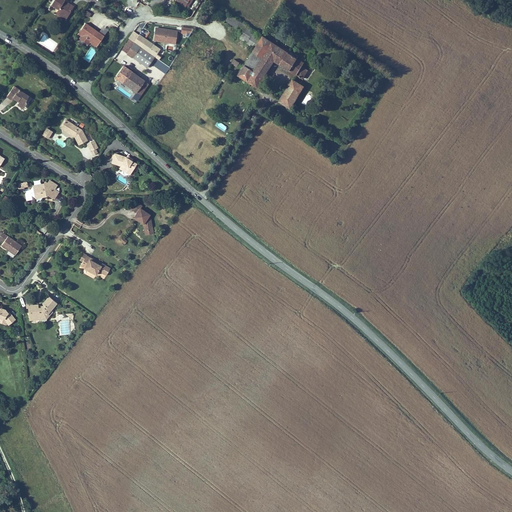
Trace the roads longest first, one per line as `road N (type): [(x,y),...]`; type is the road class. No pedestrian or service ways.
road 1 (tertiary): [(511,470),(349,314),(240,233),(80,90)]
road 2 (residential): [(0,284),(13,291),(22,285),(84,196),(76,181),(0,132)]
